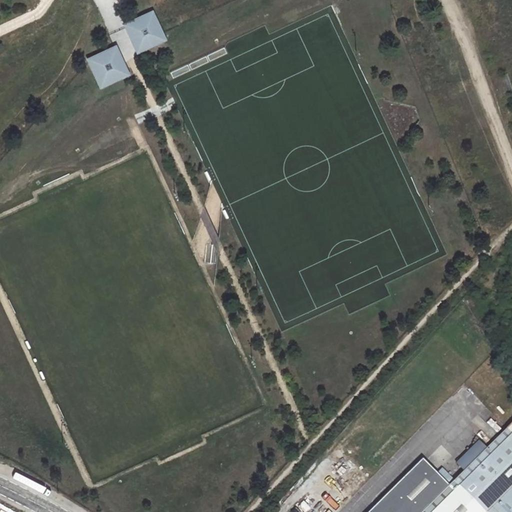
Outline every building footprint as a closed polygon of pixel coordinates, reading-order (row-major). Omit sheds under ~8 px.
[(154,8),(123,21),(126,27),(137,53),(168,40),(164,30),(154,8)] [(113,46),(87,58),(100,89),(131,74),(117,44),(113,46)] [(453,480),(485,511),(511,511),(511,431),(507,426),(453,480)] [(420,511),(453,480),(441,468),(436,473),(421,459),(367,511),(420,511)] [(484,511),(485,511),(453,480),(420,511),(484,511)]
